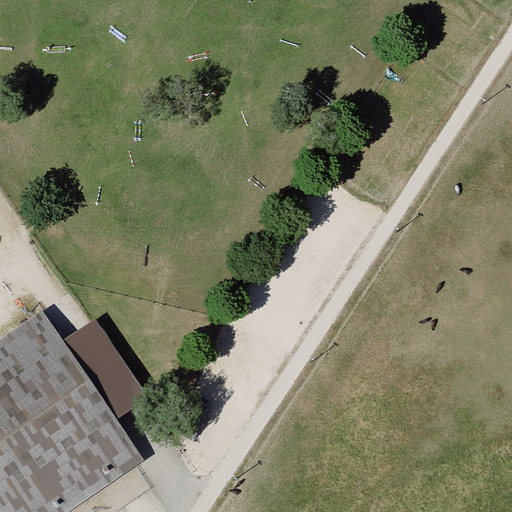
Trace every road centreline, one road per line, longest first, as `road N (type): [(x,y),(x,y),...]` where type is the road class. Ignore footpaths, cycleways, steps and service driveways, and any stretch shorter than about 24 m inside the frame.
road 1 (track): [(201,511),(511,39)]
road 2 (track): [(198,511),(34,272)]
